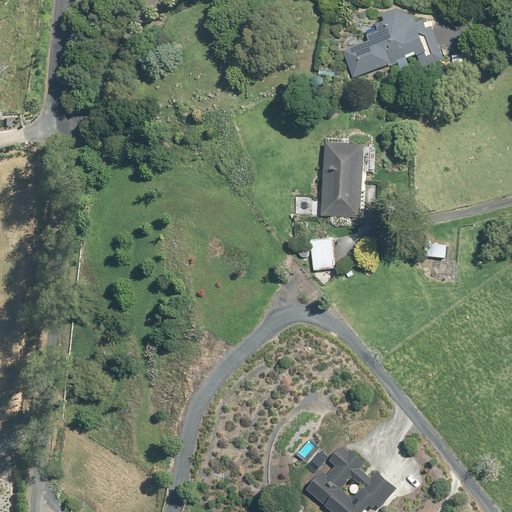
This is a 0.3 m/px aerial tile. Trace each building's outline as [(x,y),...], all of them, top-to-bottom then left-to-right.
[(366,41),(341,51),(352,79),(395,61),(399,69),(408,65),(404,56),(414,52),(420,67),(441,59),(425,19),(408,26),(400,8),(379,16),(382,21),(373,25),(375,30),(363,35),(366,41)] [(334,67),(318,67),(318,75),(333,76),(334,67)] [(327,144),(324,144),(320,216),(364,218),(365,205),(377,206),(378,186),(365,185),(366,171),(375,172),(377,145),(350,144),(350,139),(327,138),(327,144)] [(330,238),(310,240),(313,270),(334,268),(330,238)] [(423,244),(422,256),(444,257),(444,245),(423,244)] [(323,467),(304,489),(329,511),(359,511),(366,505),(370,509),(373,505),(377,509),(396,488),(374,469),(367,477),(358,468),(364,462),(341,441),(331,453),(334,456),(328,462),(334,468),(329,473),(323,467)]
